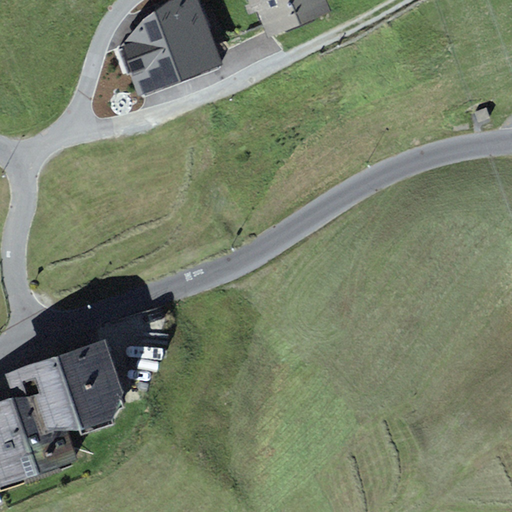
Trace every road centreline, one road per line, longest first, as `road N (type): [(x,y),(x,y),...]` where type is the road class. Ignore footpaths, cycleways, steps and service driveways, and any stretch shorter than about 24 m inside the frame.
road 1 (residential): [(47,331),(257,248),(380,170),(434,147),(511,135)]
road 2 (residential): [(133,0),(100,52),(73,132),(24,157)]
road 3 (residential): [(47,331),(15,274),(24,157)]
